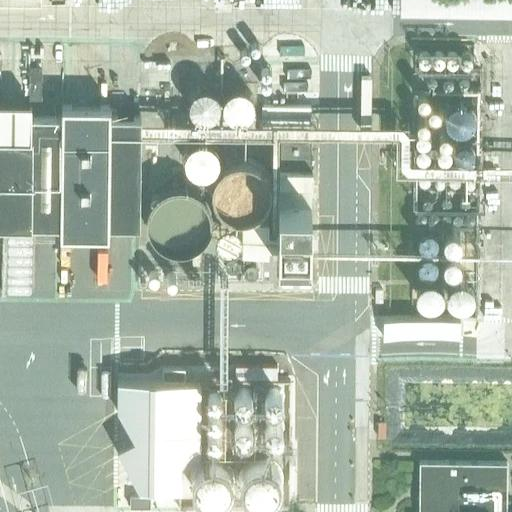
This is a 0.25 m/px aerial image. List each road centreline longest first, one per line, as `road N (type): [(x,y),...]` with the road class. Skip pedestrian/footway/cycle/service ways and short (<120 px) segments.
road 1 (unknown): [(0,17),(350,30),(383,18),(511,17)]
road 2 (unknown): [(0,409),(49,429),(52,359),(75,326),(125,319),(342,325)]
